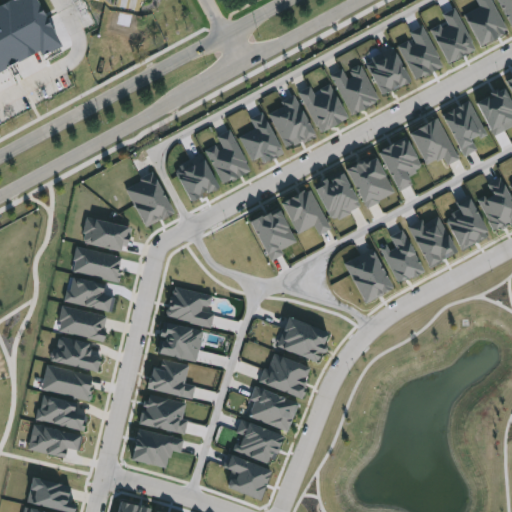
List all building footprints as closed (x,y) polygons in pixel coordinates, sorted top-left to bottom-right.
[(0,0),(0,84),(63,51),(35,0),(0,0)] [(463,0),(461,1),(480,42),(505,29),(491,0),(463,0)] [(511,0),(499,0),(511,26),(511,25),(511,0)] [(363,54),(381,95),(407,83),(387,42),(363,54)] [(330,72),(349,113),(374,101),(355,61),(330,72)] [(303,89),(321,130),(346,118),(327,78),(303,89)] [(474,93),(492,134),(511,124),(511,109),(498,81),(474,93)] [(270,106),(288,147),(314,134),(294,94),(270,106)] [(440,107),(458,148),(484,136),(464,95),(440,107)] [(410,124),(429,165),(454,153),(435,113),(410,124)] [(235,126),(254,166),(279,154),(260,114),(235,126)] [(205,143),(224,183),(249,171),(230,131),(205,143)] [(380,145),(398,185),(423,173),(404,133),(380,145)] [(345,165),(363,206),(389,194),(369,153),(345,165)] [(313,179),(331,220),(356,207),(337,167),(313,179)] [(127,183),(146,224),(171,211),(152,171),(127,183)] [(474,187),(493,228),(511,218),(511,203),(499,176),(474,187)] [(281,197),(299,238),(324,225),(305,185),(281,197)] [(445,203),(464,244),(489,232),(470,192),(445,203)] [(251,215),(270,255),(295,243),(276,203),(251,215)] [(81,239),(125,249),(131,221),(87,212),(81,239)] [(412,225),(431,265),(456,253),(437,213),(412,225)] [(380,241),(398,281),(423,269),(404,229),(380,241)] [(70,271),(113,281),(119,253),(75,244),(70,271)] [(345,259),(363,300),(388,287),(369,247),(345,259)] [(62,300),(105,310),(111,283),(67,274),(62,300)] [(165,309),(208,319),(214,292),(170,283),(165,309)] [(55,329),(98,339),(104,312),(60,303),(55,329)] [(276,336),(315,358),(328,333),(289,313),(276,336)] [(158,345),(202,355),(207,327),(163,318),(158,345)] [(48,358),(91,367),(97,340),(53,331),(48,358)] [(259,376),(300,393),(310,366),(268,351),(259,376)] [(146,381),(190,391),(195,364),(151,355),(146,381)] [(40,387),(84,397),(90,370),(46,361),(40,387)] [(245,411),(287,428),(297,401),(255,386),(245,411)] [(35,416),(79,426),(84,398),(40,390),(35,416)] [(139,419),(182,429),(188,401),(144,392),(139,419)] [(233,441),(274,458),(284,432),(242,416),(233,441)] [(29,448),(73,458),(79,430),(35,422),(29,448)] [(129,454),(173,464),(179,437),(135,428),(129,454)] [(218,475),(260,492),(270,465),(228,450),(218,475)] [(23,495),(66,508),(73,481),(30,469),(23,495)] [(122,493),(115,511),(144,511),(148,502),(122,493)] [(22,511),(64,511),(25,501),(22,511)]
